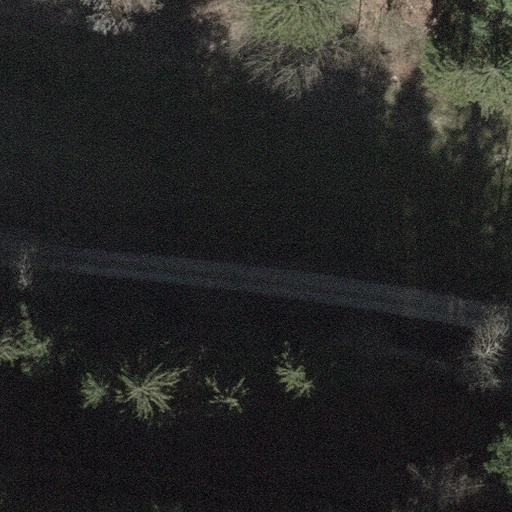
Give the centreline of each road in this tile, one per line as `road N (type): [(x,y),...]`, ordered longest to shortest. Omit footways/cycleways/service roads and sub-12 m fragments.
road 1 (track): [(511,307),(464,295),(0,247)]
road 2 (track): [(358,511),(192,475),(0,457)]
